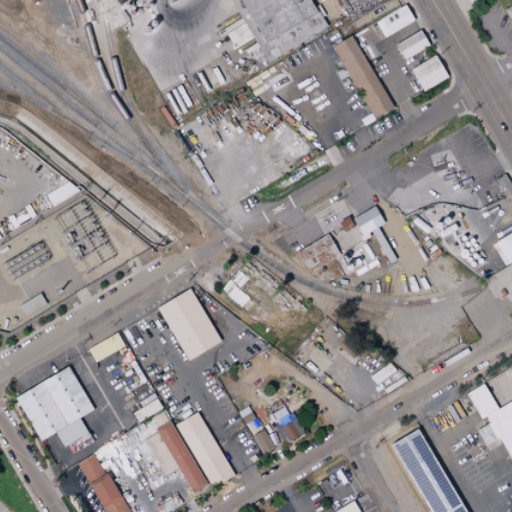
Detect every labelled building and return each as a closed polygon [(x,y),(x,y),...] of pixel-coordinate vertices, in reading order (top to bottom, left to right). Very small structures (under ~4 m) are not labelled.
[(230,0),(311,0),(328,27),(268,63),(230,0)] [(511,26),(502,10),(511,3),(511,26)] [(374,23),(403,5),(412,20),(383,38),(374,23)] [(418,30),(427,46),(403,60),(394,45),(418,30)] [(332,47),(351,36),(392,107),(372,118),(332,47)] [(433,55),(446,77),(422,92),(408,70),(433,55)] [(511,191),(504,197),(494,180),(503,174),(511,189),(511,191)] [(45,195),(68,182),(79,191),(52,208),(45,195)] [(500,200),(499,199),(493,189),(497,187),(504,197),(500,200)] [(353,223),(351,219),(373,206),(383,223),(367,233),(361,236),(353,223)] [(326,234),(331,231),(333,235),(341,230),(337,222),(346,216),(351,224),(353,223),(361,236),(367,233),(369,236),(365,239),(339,255),(326,234)] [(504,265),(511,260),(511,232),(492,243),(504,265)] [(295,253),(326,234),(339,255),(333,258),(307,274),(295,253)] [(333,258),(339,255),(365,239),(376,258),(344,277),(333,258)] [(156,309),(189,289),(195,299),(220,342),(188,361),(156,309)] [(87,349),(116,333),(124,346),(95,363),(89,354),(87,349)] [(15,398),(68,366),(94,410),(80,419),(88,433),(64,447),(55,433),(41,442),(15,398)] [(484,417),(480,419),(464,394),(481,384),(497,409),(484,417)] [(161,409),(156,399),(131,412),(136,422),(161,409)] [(511,464),(497,438),(484,446),(475,431),(488,423),(484,417),(497,409),(511,400),(511,424),(507,428),(511,436),(511,464)] [(237,413),(247,406),(255,419),(255,418),(261,427),(253,432),(252,431),(250,433),(237,413)] [(267,417),(282,407),(286,414),(290,412),(303,432),(284,444),(267,417)] [(175,426),(197,412),(234,475),(212,488),(175,426)] [(155,429),(170,420),(208,485),(193,494),(155,429)] [(429,511),(390,446),(417,430),(466,511),(429,511)] [(252,437),(262,431),(274,450),(263,456),(252,437)] [(77,464),(93,455),(105,475),(108,473),(123,498),(122,498),(130,511),(104,511),(102,508),(103,507),(90,485),(90,486),(77,464)] [(333,511),(357,511),(351,501),(333,511)]
